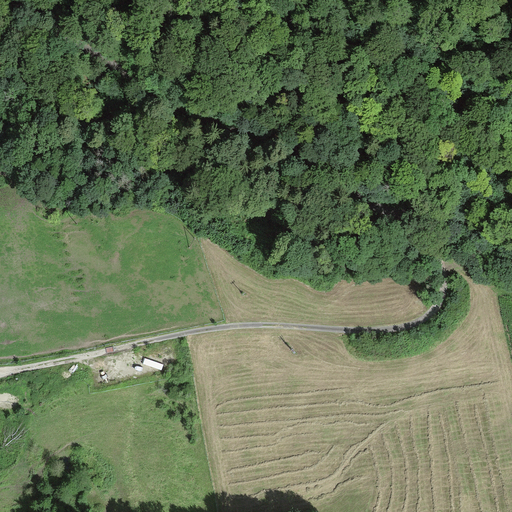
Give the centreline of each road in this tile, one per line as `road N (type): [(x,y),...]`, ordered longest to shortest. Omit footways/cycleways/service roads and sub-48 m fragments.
road 1 (track): [(394,215),(442,274),(430,311),(409,326),(217,328),(0,375)]
road 2 (track): [(31,0),(167,108),(216,121),(394,215)]
road 3 (track): [(420,219),(378,129),(307,64),(248,42),(216,0)]
